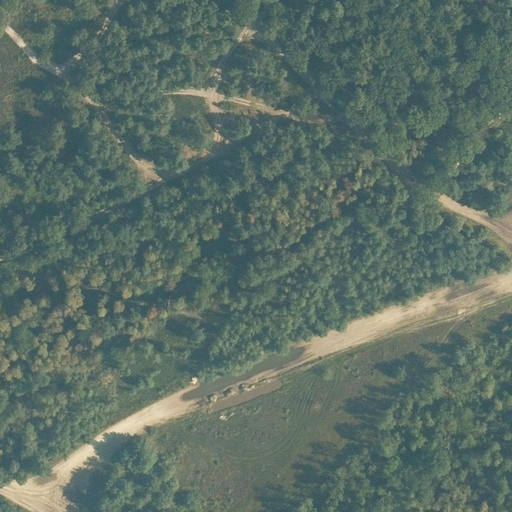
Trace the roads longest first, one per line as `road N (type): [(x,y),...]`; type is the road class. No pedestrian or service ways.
road 1 (track): [(45,502),(66,465),(187,401),(511,279)]
road 2 (track): [(0,223),(73,230),(221,149),(213,95),(227,54),(257,24)]
road 3 (track): [(350,111),(257,105),(54,66),(26,49),(0,16)]
road 4 (track): [(230,0),(445,206),(511,228)]
road 5 (track): [(54,66),(150,167),(177,173)]
